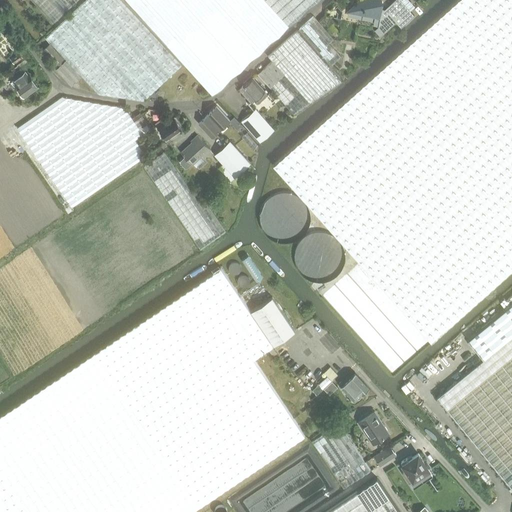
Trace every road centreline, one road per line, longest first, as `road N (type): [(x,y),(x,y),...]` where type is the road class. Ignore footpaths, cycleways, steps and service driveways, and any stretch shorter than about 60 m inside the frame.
road 1 (unclassified): [(60,90),(185,111),(222,91),(325,0)]
road 2 (unclassified): [(489,511),(375,389)]
